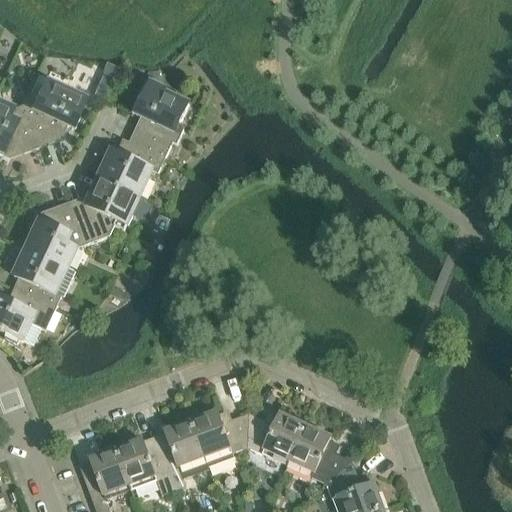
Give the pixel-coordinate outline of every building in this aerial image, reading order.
[(26,98),(21,109),(36,151),(53,145),(51,139),(63,135),(66,129),(73,132),(74,133),(79,122),(77,122),(86,103),(83,102),(85,98),(72,92),(70,96),(45,85),(37,103),(26,98)] [(143,121),(130,147),(130,148),(159,161),(165,165),(174,146),(178,148),(185,132),(183,127),(181,126),(190,108),(165,96),(167,92),(154,86),(152,90),(150,89),(141,107),(137,105),(132,116),(136,118),(143,121)] [(11,160),(36,151),(21,109),(12,112),(0,106),(0,158),(2,159),(3,157),(11,160)] [(159,177),(165,165),(159,161),(130,148),(130,147),(124,144),(114,165),(109,163),(100,182),(140,201),(145,190),(153,174),(159,177)] [(132,218),(140,201),(100,182),(92,200),(70,207),(86,249),(111,240),(115,229),(124,234),(127,229),(129,230),(134,219),(132,218)] [(77,252),(86,249),(70,207),(45,217),(42,224),(41,224),(39,223),(34,233),(36,234),(28,252),(68,271),(77,252)] [(56,297),(68,271),(28,252),(15,280),(20,283),(15,294),(57,313),(62,300),(56,297)] [(47,335),(57,313),(15,294),(10,305),(0,300),(0,334),(7,338),(5,342),(18,348),(19,347),(32,353),(34,350),(42,332),(47,335)] [(232,458),(248,452),(249,417),(222,427),(218,415),(191,425),(204,459),(229,449),(232,458)] [(276,429),(249,417),(248,452),(263,459),(265,454),(290,466),(306,429),(281,417),(276,429)] [(181,467),(204,459),(191,425),(165,435),(170,447),(159,451),(174,495),(189,489),(181,467)] [(332,440),(306,429),(290,466),(315,477),(313,481),(327,488),(352,464),(326,452),(332,440)] [(143,443),(117,453),(131,491),(155,482),(161,499),(174,495),(159,451),(147,455),(143,443)] [(108,511),(104,500),(131,491),(117,453),(90,463),(95,475),(83,479),(95,511),(108,511)] [(338,502),(341,511),(384,511),(375,487),(362,492),(352,464),(327,488),(333,504),(338,502)] [(0,501),(0,511),(11,511),(7,499),(0,501)]
